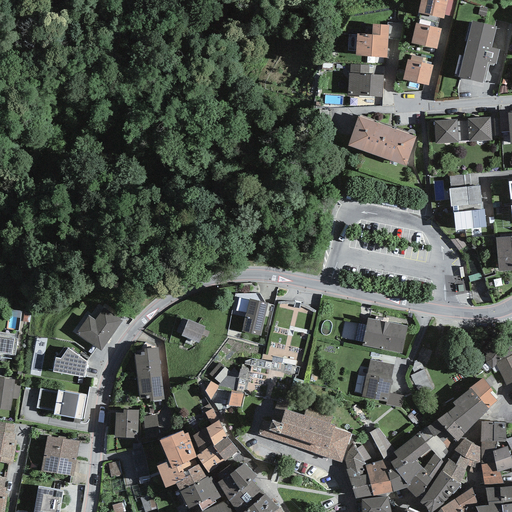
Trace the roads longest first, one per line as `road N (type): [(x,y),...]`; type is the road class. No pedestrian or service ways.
road 1 (tertiary): [(88,511),(112,365),(133,329),(187,289),(259,275),(462,313),(511,305)]
road 2 (residential): [(490,412),(399,511)]
road 3 (residential): [(287,511),(218,410)]
